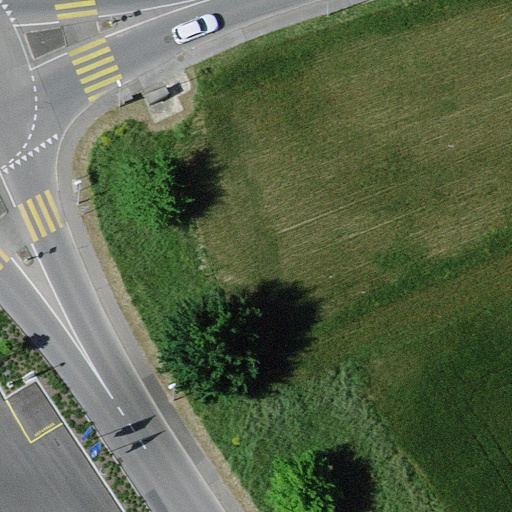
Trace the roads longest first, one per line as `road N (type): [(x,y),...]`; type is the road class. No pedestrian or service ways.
road 1 (tertiary): [(0,218),(192,511)]
road 2 (tertiary): [(189,0),(0,53)]
